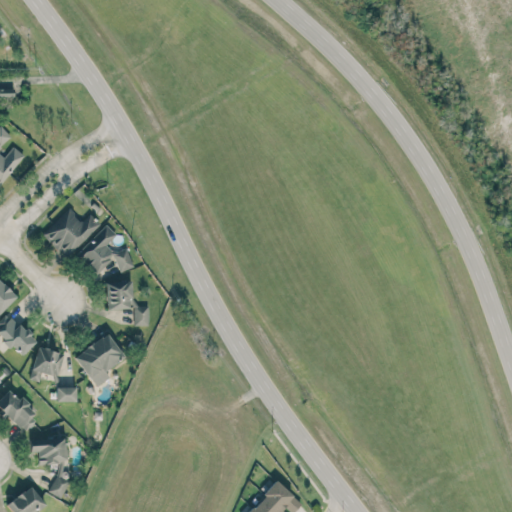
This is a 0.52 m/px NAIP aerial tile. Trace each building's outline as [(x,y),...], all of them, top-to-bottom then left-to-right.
[(0,88),(0,98),(14,98),(13,88),(0,88)] [(0,185),(23,154),(8,143),(13,136),(0,126),(0,185)] [(42,234),(67,258),(100,224),(88,213),(81,221),(67,208),(42,234)] [(119,272),(133,267),(126,248),(110,253),(107,243),(116,234),(105,224),(75,255),(96,274),(114,256),(119,272)] [(0,312),(16,297),(0,280),(0,312)] [(147,306),(132,306),(131,281),(105,282),(106,309),(133,308),(133,325),(148,325),(147,306)] [(0,318),(0,325),(0,326),(0,336),(20,356),(35,342),(7,312),(0,318)] [(73,356),(95,386),(109,377),(104,370),(123,357),(106,333),(73,356)] [(55,379),(63,355),(38,346),(27,378),(38,382),(41,374),(55,379)] [(75,387),(56,386),(55,401),(75,401),(75,387)] [(38,417),(19,399),(18,400),(8,390),(0,397),(0,416),(3,413),(23,432),(38,417)] [(48,492),(61,498),(67,482),(67,472),(61,470),(65,459),(64,437),(31,439),(29,444),(29,452),(36,452),(37,465),(50,464),(50,472),(56,472),(48,492)] [(292,511),(300,504),(276,481),(246,511),(292,511)] [(34,511),(44,506),(32,486),(6,502),(12,511),(34,511)]
